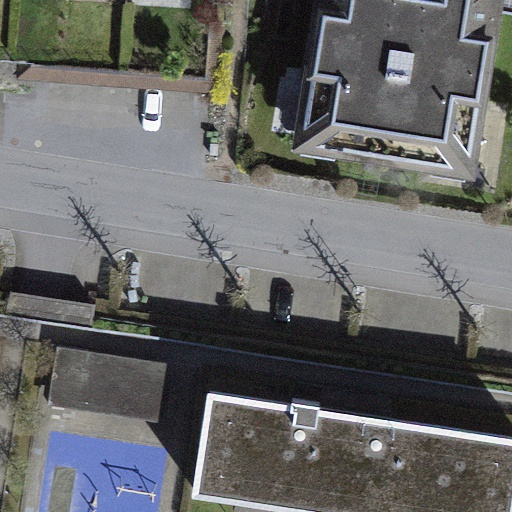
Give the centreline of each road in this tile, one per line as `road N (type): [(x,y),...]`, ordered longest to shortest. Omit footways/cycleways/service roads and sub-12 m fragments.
road 1 (residential): [(0,175),(511,263)]
road 2 (motorway): [(303,511),(0,466)]
